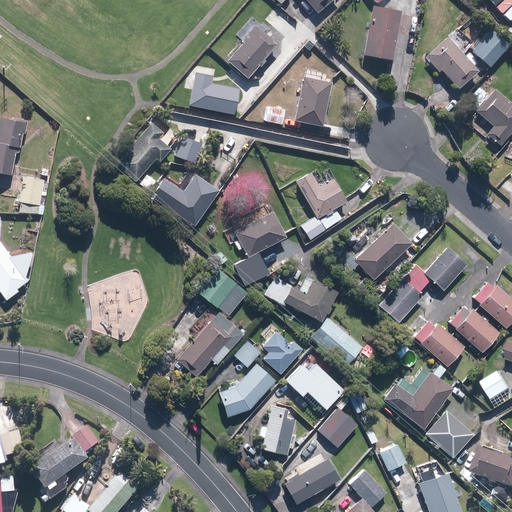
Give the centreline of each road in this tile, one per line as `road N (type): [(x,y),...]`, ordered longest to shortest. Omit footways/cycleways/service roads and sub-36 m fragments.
road 1 (residential): [(0,361),(89,383),(138,410),(235,511)]
road 2 (residential): [(395,135),(511,237)]
